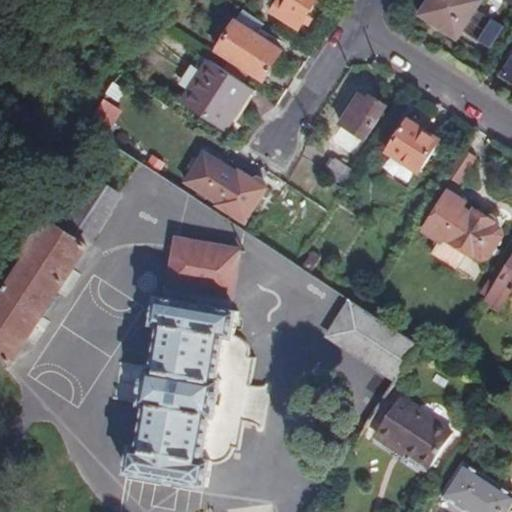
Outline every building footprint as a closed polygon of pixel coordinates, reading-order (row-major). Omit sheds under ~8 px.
[(318,0),(293,0),(292,2),(288,0),(284,0),(276,13),(301,29),(318,0)] [(484,1),(482,0),(434,0),(423,17),(459,41),(464,32),(491,49),(505,27),(479,10),(484,1)] [(226,72),(245,84),(254,72),(267,81),(286,52),(240,22),(222,51),(234,59),(226,72)] [(228,129),(254,90),(245,84),(226,72),(212,63),(187,101),(228,129)] [(369,101),(360,95),(342,124),(368,139),(388,108),(372,97),(369,101)] [(103,99),(93,124),(113,132),(124,107),(103,99)] [(441,141),(410,122),(389,154),(420,174),(441,141)] [(142,175),(147,167),(112,144),(106,152),(142,175)] [(464,151),(448,176),(460,184),(476,160),(464,151)] [(268,190),(266,189),(266,184),(259,179),(256,182),(241,172),(239,175),(207,153),(187,183),(220,204),(218,207),(245,224),(268,190)] [(325,175),(346,189),(357,173),(336,159),(325,175)] [(95,182),(63,230),(91,248),(123,200),(95,182)] [(441,245),(433,256),(458,273),(468,256),(474,260),(476,258),(483,262),(489,261),(503,240),(501,233),(495,229),(496,227),(474,213),(472,215),(463,210),(466,207),(450,197),(425,234),(441,245)] [(24,270),(2,256),(0,259),(0,286),(8,292),(1,305),(0,304),(0,355),(15,365),(91,248),(63,230),(51,222),(28,255),(31,259),(24,270)] [(165,299),(232,311),(242,247),(175,235),(165,299)] [(511,263),(485,305),(500,313),(511,294),(511,263)] [(232,311),(165,299),(157,298),(153,323),(161,325),(153,368),(147,367),(144,386),(141,405),(145,405),(138,448),(130,447),(125,474),(207,488),(211,461),(202,459),(210,416),(214,417),(220,380),(216,379),(224,336),(233,337),(237,312),(232,311)] [(332,337),(399,382),(422,349),(362,309),(353,303),(332,337)] [(455,435),(403,400),(381,432),(434,466),(455,435)] [(511,511),(511,493),(469,464),(448,496),(472,511),(511,511)]
